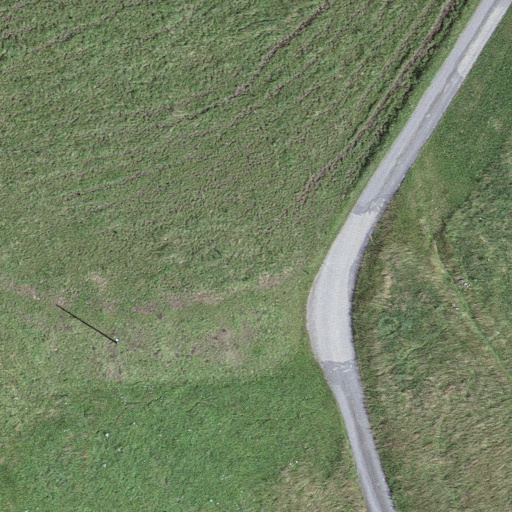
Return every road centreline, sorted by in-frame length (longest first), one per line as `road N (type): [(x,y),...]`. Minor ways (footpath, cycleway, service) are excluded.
road 1 (unclassified): [(386,511),(343,371),(346,260),(364,215),(496,0)]
road 2 (track): [(403,149),(511,390)]
